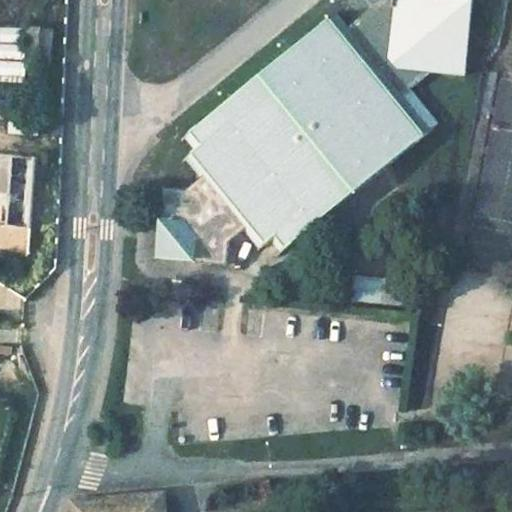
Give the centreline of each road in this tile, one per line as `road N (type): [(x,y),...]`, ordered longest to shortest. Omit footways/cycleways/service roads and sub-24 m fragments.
road 1 (secondary): [(64,458),(87,354),(109,0)]
road 2 (residential): [(64,458),(133,467),(296,466),(511,448)]
